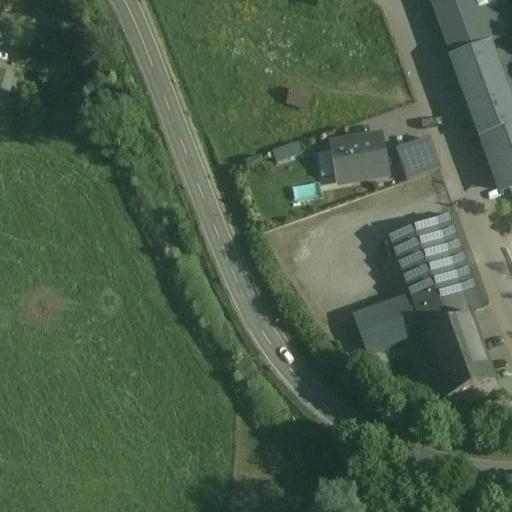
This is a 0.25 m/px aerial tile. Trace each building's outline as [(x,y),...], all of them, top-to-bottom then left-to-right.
[(511,13),(507,0),(430,0),(481,141),(489,138),(511,201),(511,13)] [(12,77),(0,74),(0,99),(6,101),(12,77)] [(291,91),(286,108),(307,114),(312,97),(291,91)] [(382,136),(330,145),(338,192),(390,183),(382,136)] [(430,141),(397,153),(408,185),(441,173),(430,141)] [(487,308),(455,220),(436,227),(468,315),(487,308)] [(436,227),(436,226),(388,244),(409,301),(352,322),(367,363),(423,342),(445,403),(494,385),(469,317),(468,315),(436,227)]
